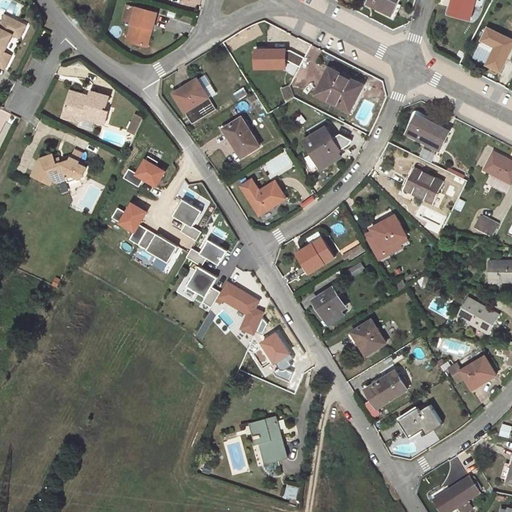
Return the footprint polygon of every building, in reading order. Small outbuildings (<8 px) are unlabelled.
[(369,0),(368,3),(386,12),(385,15),(394,19),(401,4),(397,2),(397,0),(369,0)] [(470,19),(475,0),(452,0),(449,14),(470,19)] [(137,7),(127,4),(123,21),(132,23),(137,7)] [(157,12),(137,7),(132,23),(127,41),(145,46),(150,28),(153,29),(157,12)] [(22,23),(5,15),(0,25),(0,66),(5,69),(11,56),(4,52),(13,34),(15,35),(19,34),(23,26),(22,23)] [(15,35),(20,38),(26,25),(22,23),(23,26),(19,34),(15,35)] [(500,71),(511,46),(511,40),(488,29),(482,40),(496,47),(487,64),(500,71)] [(287,50),(257,50),(257,68),(287,68),(287,60),(287,51),(287,50)] [(291,51),(287,51),(287,60),(300,67),(305,58),(291,51)] [(483,56),(475,52),(473,57),(480,60),(483,56)] [(360,83),(330,67),(316,94),(350,112),(360,92),(356,90),(360,83)] [(209,97),(198,79),(190,84),(190,83),(179,90),(181,92),(175,96),(185,112),(209,97)] [(67,105),(71,106),(75,93),(71,91),(67,105)] [(85,98),(83,95),(75,93),(71,106),(67,105),(63,118),(79,122),(83,120),(83,118),(104,124),(108,111),(103,110),(104,106),(106,107),(109,97),(90,92),(89,97),(88,99),(85,98)] [(192,124),(217,109),(209,97),(185,112),(192,124)] [(140,124),(143,117),(142,117),(136,114),(133,121),(140,124)] [(242,117),(226,127),(233,138),(231,139),(242,157),(260,146),(242,117)] [(410,135),(440,150),(450,131),(426,119),(424,121),(416,117),(410,128),(412,129),(410,135)] [(140,124),(133,121),(129,130),(136,134),(140,124)] [(320,165),(322,169),(342,157),(339,152),(336,147),(338,146),(327,127),(305,140),(313,153),(308,156),(315,168),(320,165)] [(84,154),(76,150),(71,157),(80,162),(84,154)] [(511,182),(511,161),(494,152),(485,170),(492,173),(511,183),(511,182)] [(71,157),(71,160),(61,163),(60,158),(55,160),(53,155),(41,159),(32,176),(51,185),(53,180),(57,182),(67,179),(67,178),(73,176),(79,179),(81,178),(87,168),(78,164),(80,162),(71,157)] [(139,174),(130,169),(125,178),(140,187),(145,178),(158,185),(166,171),(157,166),(159,161),(149,155),(139,174)] [(405,189),(434,203),(444,182),(415,168),(405,189)] [(511,183),(492,173),(488,181),(507,191),(511,183)] [(260,215),(286,198),(276,180),(260,190),(253,179),(242,186),(260,215)] [(203,210),(184,199),(174,215),(186,223),(181,231),(197,241),(202,232),(193,226),(203,210)] [(466,202),(459,199),(454,208),(461,211),(466,202)] [(147,212),(133,203),(127,212),(119,207),(113,217),(135,231),(130,239),(169,263),(178,246),(157,233),(157,234),(140,224),(147,212)] [(499,224),(483,216),(477,228),(493,237),(499,224)] [(399,241),(401,245),(409,241),(396,217),(386,222),(386,221),(376,226),(377,229),(373,231),(365,235),(377,256),(385,252),(383,249),(399,241)] [(312,245),(323,238),(319,232),(308,239),(312,245)] [(310,273),(335,257),(323,238),(312,245),(298,253),(305,264),(309,270),(310,273)] [(229,250),(209,239),(201,253),(192,248),(187,257),(203,266),(208,257),(220,265),(229,250)] [(385,252),(377,256),(379,260),(402,248),(401,245),(399,241),(383,249),(385,252)] [(346,261),(363,250),(360,246),(343,255),(346,261)] [(511,260),(490,260),(489,282),(511,282),(511,260)] [(364,269),(361,263),(343,274),(346,280),(364,269)] [(219,277),(199,266),(188,286),(206,297),(203,302),(212,307),(221,292),(213,287),(219,277)] [(425,276),(422,286),(428,288),(431,278),(425,276)] [(407,286),(402,279),(393,285),(397,292),(407,286)] [(345,306),(334,289),(316,300),(332,324),(343,316),(339,310),(345,306)] [(500,315),(468,297),(457,316),(482,330),(485,326),(492,330),(500,315)] [(364,351),(366,349),(369,353),(386,343),(372,320),(348,335),(357,349),(361,346),(364,351)] [(480,385),(491,378),(490,376),(496,372),(486,356),(461,370),(457,364),(450,368),(458,382),(465,377),(472,388),(480,384),(480,385)] [(378,408),(408,389),(396,371),(366,389),(378,408)] [(442,421),(431,404),(421,411),(419,408),(400,420),(411,437),(424,429),(427,434),(433,431),(432,428),(442,421)] [(288,458),(276,417),(252,424),(256,435),(255,436),(255,438),(259,437),(263,451),(264,451),(268,464),(288,458)] [(443,424),(442,421),(432,428),(433,431),(443,424)] [(509,479),(511,469),(511,455),(510,464),(505,462),(501,477),(509,479)] [(471,478),(470,476),(445,492),(446,494),(435,501),(442,511),(450,511),(459,506),(467,501),(481,493),(479,490),(471,478)] [(479,490),(482,489),(474,476),(471,478),(479,490)] [(446,494),(445,492),(434,499),(435,501),(446,494)] [(467,511),(472,509),(467,501),(459,506),(462,511),(467,511)]
